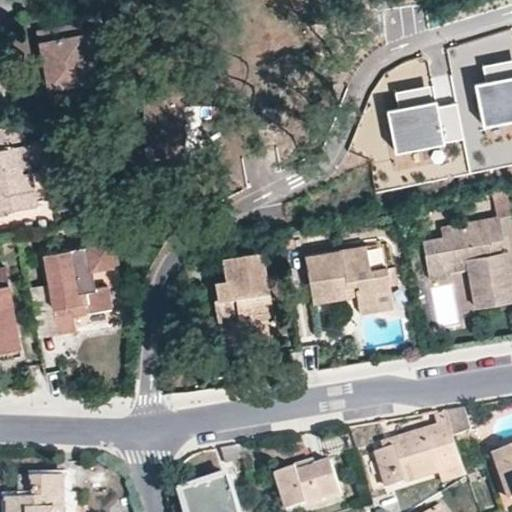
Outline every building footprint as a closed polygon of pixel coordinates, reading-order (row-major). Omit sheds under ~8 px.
[(81,24),(39,30),(43,58),(46,76),(47,87),(89,81),(81,24)] [(511,56),(483,64),(487,84),(476,86),(488,136),(511,130),(511,56)] [(16,63),(0,58),(0,90),(8,93),(16,63)] [(46,76),(43,58),(37,59),(40,77),(46,76)] [(465,137),(455,101),(440,105),(433,79),(397,89),(403,109),(396,111),(408,152),(465,137)] [(209,80),(143,83),(145,156),(185,154),(182,104),(209,103),(209,80)] [(0,171),(1,173),(2,178),(0,178),(0,212),(11,211),(38,206),(33,174),(48,172),(43,142),(28,144),(24,124),(0,128),(0,171)] [(48,172),(33,174),(38,206),(54,203),(48,172)] [(11,211),(12,215),(55,208),(54,203),(38,206),(11,211)] [(419,224),(418,214),(399,217),(401,227),(419,224)] [(449,262),(467,259),(468,268),(477,307),(511,300),(511,286),(506,252),(501,253),(499,240),(504,239),(501,218),(460,225),(461,235),(441,238),(424,242),(430,279),(451,275),(451,270),(449,262)] [(440,228),(441,238),(461,235),(460,225),(440,228)] [(111,264),(118,263),(115,241),(107,242),(111,264)] [(107,242),(45,252),(57,333),(76,330),(74,314),(73,308),(87,306),(87,311),(111,308),(109,286),(96,287),(92,267),(111,264),(107,242)] [(384,244),(368,246),(372,269),(388,266),(384,244)] [(346,296),(345,286),(356,283),(357,294),(358,303),(376,301),(375,294),(392,291),(388,266),(372,269),(368,246),(306,256),(314,302),(346,296)] [(225,279),(227,295),(217,297),(214,297),(218,324),(248,319),(252,339),(276,336),(262,251),(229,256),(231,271),(224,272),(225,279)] [(229,256),(222,258),(224,272),(231,271),(229,256)] [(449,262),(451,270),(468,268),(467,259),(449,262)] [(0,349),(20,346),(7,268),(0,269),(0,349)] [(225,279),(215,281),(217,297),(227,295),(225,279)] [(345,286),(346,296),(357,294),(356,283),(345,286)] [(392,291),(375,294),(376,301),(358,303),(360,313),(380,311),(395,308),(392,291)] [(218,324),(221,344),(252,339),(248,319),(218,324)] [(0,358),(22,355),(20,346),(0,349),(0,358)] [(452,429),(472,424),(466,404),(446,407),(445,410),(451,426),(452,429)] [(378,452),(389,488),(443,472),(440,462),(461,456),(452,429),(451,426),(395,442),(396,447),(387,450),(378,452)] [(510,493),(511,492),(511,440),(494,447),(502,469),(510,493)] [(244,459),(240,445),(221,448),(226,464),(244,459)] [(494,447),(482,451),(490,473),(502,469),(494,447)] [(464,466),(461,456),(440,462),(443,472),(464,466)] [(316,468),(314,463),(297,468),(298,473),(316,468)] [(332,464),(316,468),(298,473),(297,468),(278,474),(289,509),(341,494),(332,464)] [(182,490),(189,511),(242,511),(231,475),(182,490)] [(21,499),(20,511),(84,511),(84,495),(67,495),(66,479),(21,479),(21,499)] [(20,511),(21,499),(11,500),(11,511),(20,511)]
